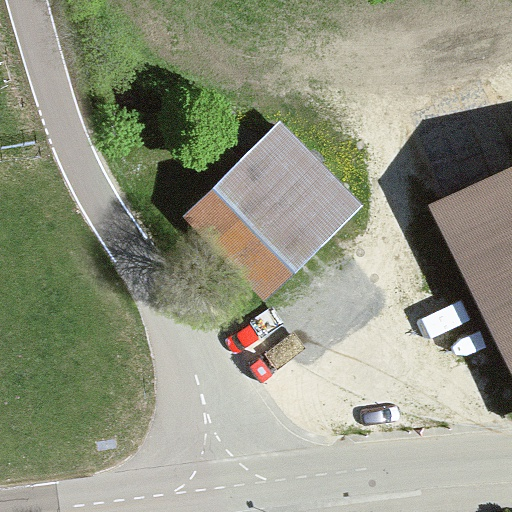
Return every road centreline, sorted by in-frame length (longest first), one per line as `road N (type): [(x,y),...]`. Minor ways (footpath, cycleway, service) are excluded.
road 1 (unclassified): [(226,487),(188,348),(80,165),(26,0)]
road 2 (tertiary): [(226,487),(511,458)]
road 3 (tertiary): [(17,511),(226,487)]
